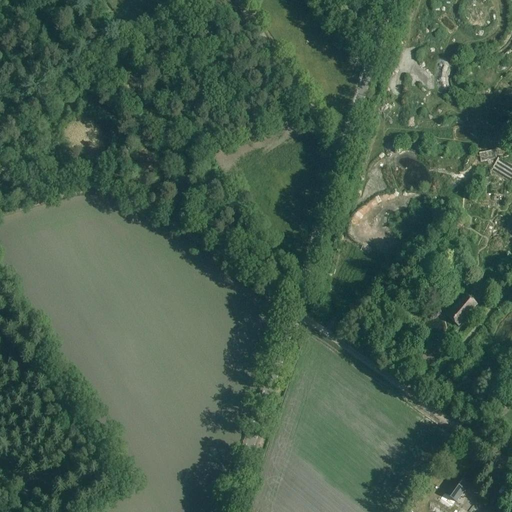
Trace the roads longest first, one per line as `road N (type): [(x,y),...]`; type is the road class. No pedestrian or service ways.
road 1 (track): [(0,168),(125,196),(294,311)]
road 2 (tertiary): [(294,311),(389,0)]
road 3 (track): [(0,128),(187,0)]
road 4 (tertiary): [(228,511),(294,311)]
road 5 (track): [(236,0),(323,127),(345,144)]
road 6 (unclassified): [(416,397),(294,311)]
